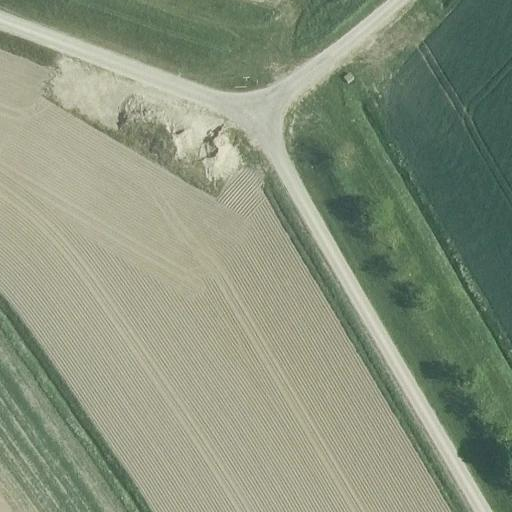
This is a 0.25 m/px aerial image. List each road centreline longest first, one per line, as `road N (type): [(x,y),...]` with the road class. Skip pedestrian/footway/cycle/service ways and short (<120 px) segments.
road 1 (unclassified): [(480,511),(322,244),(263,119)]
road 2 (unclassified): [(263,119),(0,21)]
road 3 (unclassified): [(263,119),(395,0)]
